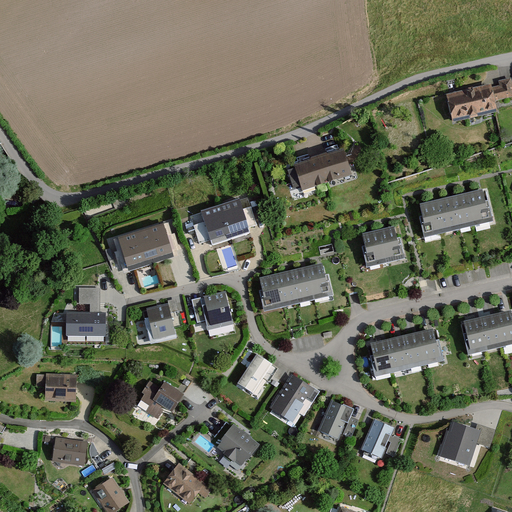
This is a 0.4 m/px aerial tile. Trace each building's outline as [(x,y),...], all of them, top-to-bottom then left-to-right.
[(445,97),(451,123),(497,111),(496,103),(511,98),(511,89),(510,80),(498,83),(499,87),(491,89),(490,85),(445,97)] [(344,150),(318,158),(326,183),(352,175),(344,150)] [(318,158),(293,166),(300,191),(326,183),(318,158)] [(482,191),(466,194),(472,224),(489,221),(482,191)] [(466,194),(450,198),(456,228),(472,224),(466,194)] [(450,198),(433,201),(440,232),(456,228),(450,198)] [(237,201),(218,207),(227,235),(246,229),(237,201)] [(433,201),(417,205),(424,235),(440,232),(433,201)] [(244,208),(248,226),(256,223),(252,206),(244,208)] [(218,207),(199,213),(208,241),(227,235),(218,207)] [(148,262),(172,255),(163,224),(139,231),(148,262)] [(395,226),(377,230),(383,260),(401,256),(395,226)] [(377,230),(359,234),(365,263),(383,260),(377,230)] [(125,269),(148,262),(139,231),(116,237),(125,269)] [(321,264),(305,267),(312,295),(328,291),(321,264)] [(305,267),(289,271),(296,299),(312,295),(305,267)] [(289,271),(273,275),(279,302),(296,299),(289,271)] [(273,275),(257,278),(263,306),(279,302),(273,275)] [(204,320),(207,332),(233,326),(225,293),(191,301),(195,322),(204,320)] [(144,319),(150,343),(174,337),(172,328),(182,325),(175,299),(165,301),(166,304),(146,310),(148,318),(144,319)] [(511,316),(511,312),(495,316),(501,346),(511,343),(511,316)] [(65,313),(65,336),(104,336),(104,313),(65,313)] [(495,316),(479,319),(485,349),(501,346),(495,316)] [(479,319),(462,323),(469,353),(485,349),(479,319)] [(433,328),(417,332),(424,364),(440,360),(433,328)] [(417,332),(400,335),(408,367),(424,364),(417,332)] [(400,335),(384,339),(391,371),(408,367),(400,335)] [(384,339),(368,343),(375,375),(391,371),(384,339)] [(255,355),(236,385),(257,398),(276,369),(255,355)] [(288,375),(269,408),(293,422),(298,413),(304,417),(318,392),(288,375)] [(44,376),(43,402),(74,403),(75,377),(44,376)] [(167,417),(182,396),(162,383),(157,389),(148,383),(140,394),(143,396),(140,401),(149,407),(145,412),(157,420),(162,413),(167,417)] [(329,401),(317,431),(340,440),(352,410),(329,401)] [(372,420),(360,450),(382,459),(394,429),(372,420)] [(448,422),(435,456),(465,467),(478,433),(448,422)] [(231,427),(214,448),(238,468),(256,447),(231,427)] [(53,438),(49,463),(82,468),(86,443),(53,438)] [(161,485),(187,505),(195,495),(201,500),(210,490),(177,464),(161,485)] [(110,478),(89,494),(102,511),(112,511),(127,501),(110,478)]
